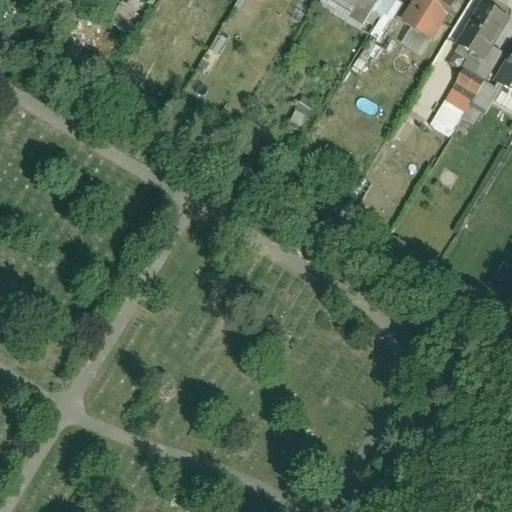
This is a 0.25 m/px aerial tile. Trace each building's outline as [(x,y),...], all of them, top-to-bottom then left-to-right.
[(323,0),(318,9),(345,23),(352,9),(334,0),(323,0)] [(381,0),(375,18),(390,24),(399,2),(392,0),(381,0)] [(460,0),(409,0),(446,23),(460,0)] [(485,65),(511,22),(511,18),(484,0),(454,45),(485,65)] [(511,88),(511,56),(497,80),(511,88)] [(511,98),(461,70),(428,128),(449,140),(467,108),(482,116),(489,103),(510,115),(511,110),(511,98)] [(288,121),(299,127),(310,106),(299,100),(288,121)] [(258,158),(269,135),(244,123),(233,147),(258,158)]
